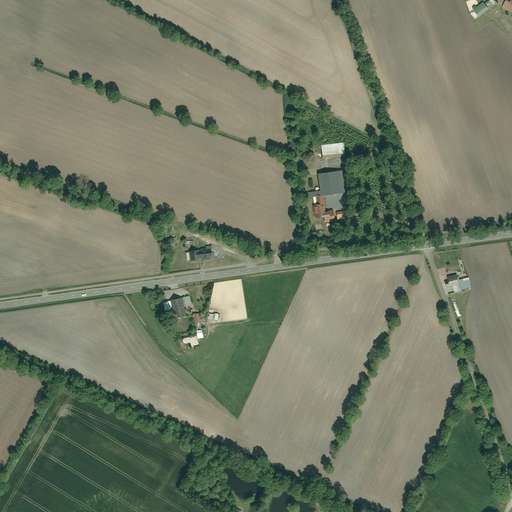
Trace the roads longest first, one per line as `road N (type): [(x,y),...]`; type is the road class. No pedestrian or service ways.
road 1 (tertiary): [(426,245),(0,305)]
road 2 (unclassified): [(426,245),(511,491)]
